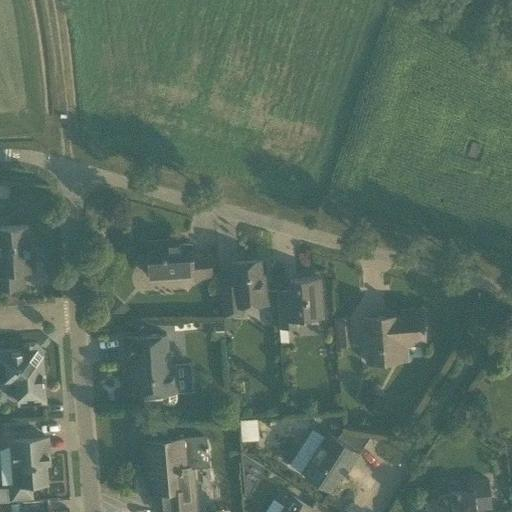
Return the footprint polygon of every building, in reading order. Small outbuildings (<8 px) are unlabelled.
[(26,225),(0,227),(0,289),(24,288),(24,287),(23,272),(34,271),(33,256),(29,256),(26,225)] [(177,239),(176,239),(146,241),(148,262),(151,261),(152,279),(192,276),(193,281),(211,280),(209,255),(191,256),(190,243),(178,244),(177,239)] [(219,279),(220,288),(223,318),(243,316),(242,302),(267,300),(265,275),(261,276),(260,260),(232,262),(233,277),(219,279)] [(276,289),(279,328),(287,327),(297,326),(296,318),(322,316),(319,277),(289,279),(290,288),(276,289)] [(124,318),(133,307),(120,296),(111,307),(124,318)] [(408,359),(406,345),(425,343),(422,308),(391,311),(392,315),(363,317),(366,362),(408,359)] [(336,347),(351,346),(349,320),(334,321),(336,347)] [(222,321),(209,322),(211,338),(223,337),(222,321)] [(134,395),(161,393),(161,399),(161,400),(162,402),(163,403),(164,404),(165,405),(167,405),(168,405),(170,405),(171,404),(172,403),(174,402),(175,401),(175,400),(176,398),(176,395),(176,392),(174,364),(168,364),(166,334),(124,336),(126,366),(132,365),(134,395)] [(44,401),(41,363),(41,361),(40,360),(38,360),(38,359),(32,354),(31,354),(31,353),(30,352),(28,351),(0,353),(0,379),(16,379),(18,402),(44,401)] [(257,418),(240,419),(241,441),(258,440),(257,418)] [(327,432),(300,472),(329,491),(342,471),(345,473),(359,452),(327,432)] [(203,436),(183,438),(144,441),(148,492),(159,491),(160,511),(195,511),(192,466),(205,465),(203,436)] [(44,464),(47,464),(49,464),(47,438),(11,441),(14,483),(9,484),(10,499),(33,497),(32,483),(46,482),(44,464)] [(247,492),(250,493),(263,466),(245,454),(247,492)] [(475,511),(475,509),(491,507),(488,479),(465,482),(466,490),(449,492),(437,493),(438,499),(421,500),(422,508),(425,508),(425,511),(475,511)] [(291,494),(279,511),(308,511),(312,507),(291,494)]
